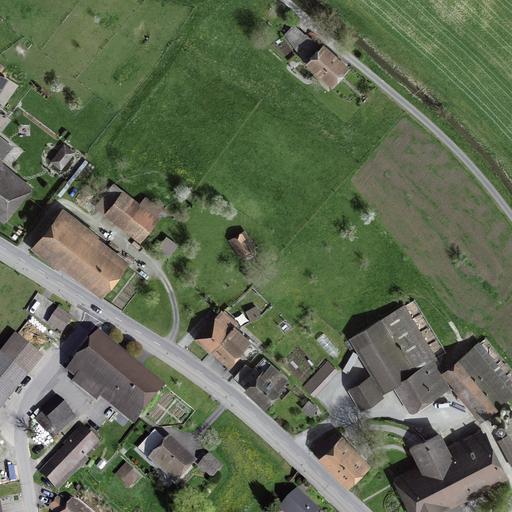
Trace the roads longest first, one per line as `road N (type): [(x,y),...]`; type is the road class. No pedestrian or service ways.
road 1 (secondary): [(100,310),(231,396),(357,511)]
road 2 (residential): [(315,24),(448,141),(511,219)]
road 3 (residential): [(32,511),(22,451),(29,399),(100,310)]
